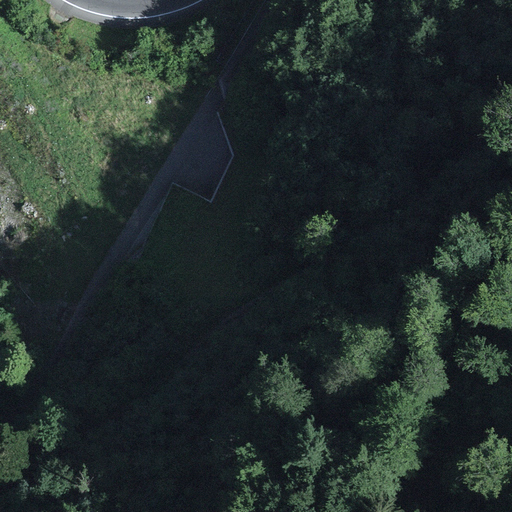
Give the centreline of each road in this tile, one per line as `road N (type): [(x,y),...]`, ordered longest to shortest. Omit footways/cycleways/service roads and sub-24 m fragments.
road 1 (track): [(0,493),(120,410),(235,310),(359,236),(511,111)]
road 2 (trunk): [(150,0),(0,306)]
road 3 (track): [(108,235),(212,102),(275,0)]
